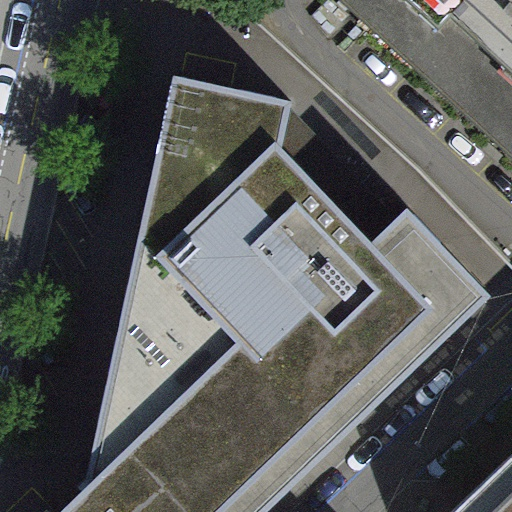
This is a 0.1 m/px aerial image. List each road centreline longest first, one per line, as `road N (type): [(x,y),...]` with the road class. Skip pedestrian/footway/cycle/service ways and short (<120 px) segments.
road 1 (residential): [(0,276),(61,0)]
road 2 (residential): [(511,325),(317,511)]
